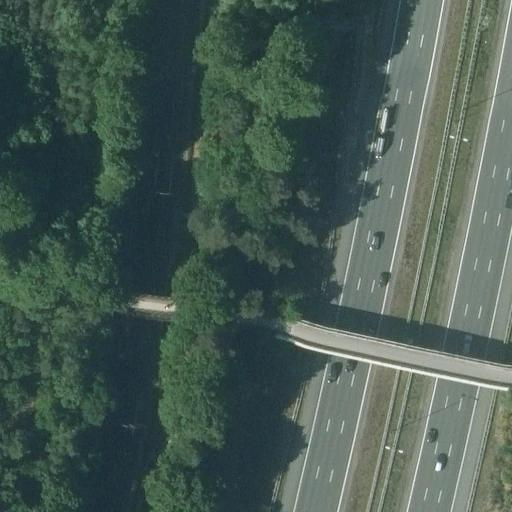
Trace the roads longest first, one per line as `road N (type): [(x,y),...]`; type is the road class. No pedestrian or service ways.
road 1 (motorway): [(420,0),(314,511)]
road 2 (motorway): [(427,511),(511,114)]
